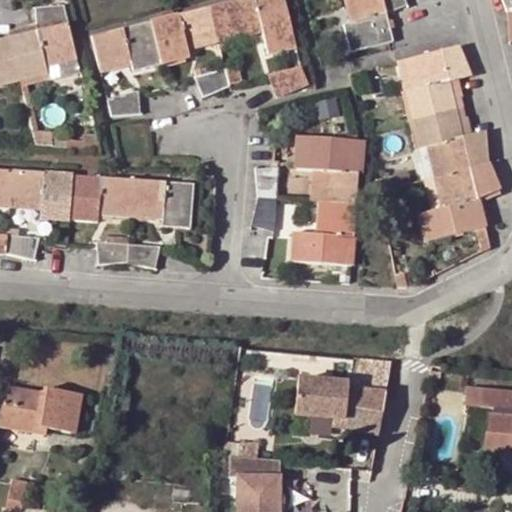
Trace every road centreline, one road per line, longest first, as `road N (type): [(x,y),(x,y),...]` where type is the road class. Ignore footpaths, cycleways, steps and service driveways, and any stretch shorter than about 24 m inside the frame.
road 1 (residential): [(220,300),(380,313),(511,258)]
road 2 (residential): [(188,120),(231,110),(220,300)]
road 3 (residential): [(0,281),(220,300)]
road 4 (residential): [(381,511),(408,370)]
road 5 (residential): [(511,117),(471,0)]
